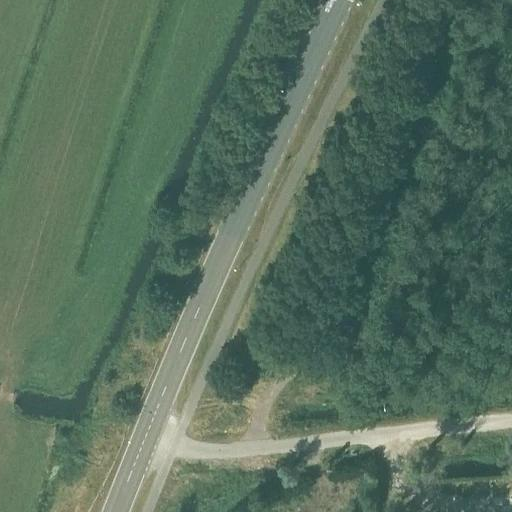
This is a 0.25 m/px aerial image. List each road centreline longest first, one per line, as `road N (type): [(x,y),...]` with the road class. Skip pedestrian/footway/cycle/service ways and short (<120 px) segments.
road 1 (secondary): [(145,440),(339,0)]
road 2 (unclassified): [(145,440),(174,450),(249,450),(511,422)]
